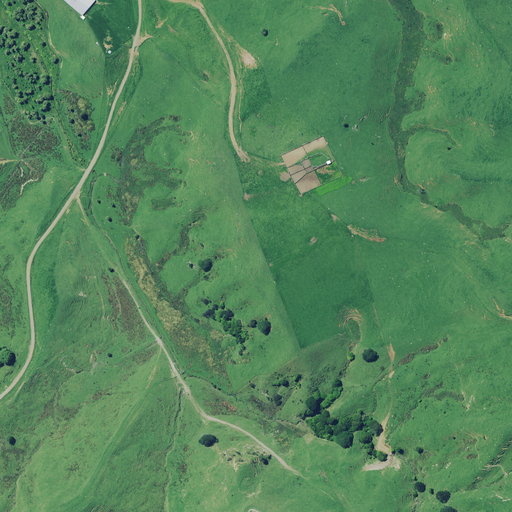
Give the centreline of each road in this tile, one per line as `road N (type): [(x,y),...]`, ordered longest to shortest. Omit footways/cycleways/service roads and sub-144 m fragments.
road 1 (track): [(511,316),(457,256),(358,237),(327,222),(230,118),(232,74),(219,36),(196,2),(182,0)]
road 2 (track): [(139,0),(134,44),(94,155),(29,259),(30,358),(0,396)]
